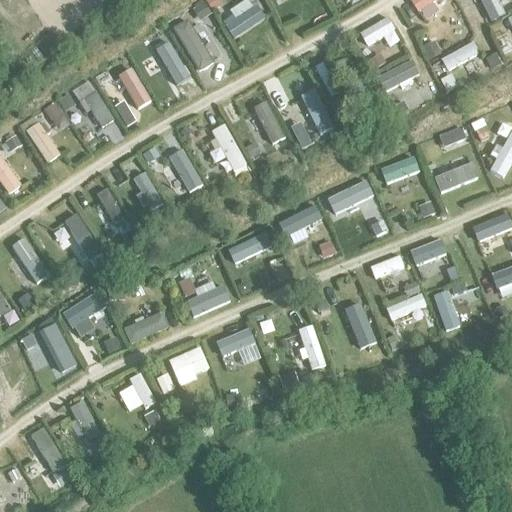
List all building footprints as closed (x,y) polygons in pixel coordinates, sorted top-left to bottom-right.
[(215,0),(204,0),(213,13),(221,9),(215,0)] [(236,44),(267,22),(252,0),(234,12),(240,21),(237,23),(234,19),(223,26),(236,44)] [(418,0),(412,4),(420,16),(445,0),(418,0)] [(503,19),(491,0),(477,0),(492,25),(503,19)] [(197,10),(194,12),(201,22),(210,16),(201,2),(195,6),(197,10)] [(397,34),(389,22),(361,38),(369,51),(397,34)] [(216,68),(189,23),(174,33),(201,77),(216,68)] [(141,45),(130,52),(136,61),(147,55),(141,45)] [(434,46),(423,51),(429,63),(440,58),(434,46)] [(476,47),(443,64),(449,75),(481,58),(476,47)] [(174,92),(154,57),(141,65),(161,99),(174,92)] [(380,58),(370,64),(374,72),(385,66),(380,58)] [(494,58),(486,62),(489,69),(491,72),(499,68),(497,65),(494,58)] [(326,66),(316,72),(333,103),(344,96),(326,66)] [(414,66),(383,83),(389,94),(420,77),(414,66)] [(145,95),(129,69),(118,75),(135,102),(145,95)] [(336,133),(317,94),(303,101),(322,140),(336,133)] [(116,125),(98,96),(86,104),(103,132),(116,125)] [(68,97),(59,104),(65,114),(75,107),(68,97)] [(124,104),(115,110),(127,130),(136,124),(124,104)] [(403,105),(395,109),(398,114),(400,117),(408,112),(406,110),(403,105)] [(54,106),(44,113),(52,124),(61,118),(54,106)] [(287,144),(268,107),(256,113),(275,150),(287,144)] [(483,122),(472,127),(475,134),(477,133),(485,130),(486,129),(483,122)] [(40,126),(27,135),(48,169),(62,160),(48,139),(51,137),(45,127),(42,129),(40,126)] [(299,126),(290,131),(301,152),(310,147),(299,126)] [(247,169),(226,129),(213,136),(235,176),(247,169)] [(485,130),(477,133),(482,143),(490,140),(485,130)] [(462,131),(451,135),(452,139),(454,143),(456,147),(466,143),(464,136),(462,132),(462,131)] [(505,183),(511,170),(511,138),(504,153),(498,149),(492,161),(498,164),(492,175),(505,183)] [(15,140),(6,145),(11,154),(20,149),(15,140)] [(253,146),(244,151),(250,161),(259,156),(253,146)] [(198,183),(181,155),(170,162),(186,190),(198,183)] [(23,191),(0,158),(0,185),(10,200),(23,191)] [(416,162),(382,174),(387,189),(421,176),(416,162)] [(481,183),(475,168),(436,184),(442,199),(481,183)] [(164,208),(146,177),(135,184),(153,214),(164,208)] [(168,190),(161,197),(167,202),(173,196),(168,190)] [(367,191),(330,207),(336,221),(373,205),(367,191)] [(126,222),(109,193),(98,199),(115,229),(126,222)] [(431,205),(419,210),(423,221),(435,216),(431,205)] [(322,209),(315,212),(319,220),(325,217),(322,209)] [(141,217),(133,221),(141,235),(149,231),(141,217)] [(511,223),(509,217),(498,222),(511,257),(511,223)] [(104,258),(79,219),(65,228),(91,267),(104,258)] [(316,220),(286,233),(292,245),(322,232),(316,220)] [(481,232),(473,235),(476,242),(483,239),(481,232)] [(266,238),(229,256),(236,269),(273,251),(266,238)] [(341,242),(338,250),(350,254),(352,246),(341,242)] [(131,246),(127,250),(135,261),(144,254),(136,244),(135,243),(131,246)] [(49,279),(26,245),(14,253),(37,287),(49,279)] [(457,278),(444,246),(432,251),(444,283),(457,278)] [(402,261),(372,272),(376,284),(393,278),(394,282),(402,279),(400,275),(407,273),(402,261)] [(428,268),(419,272),(422,281),(431,278),(428,268)] [(511,272),(498,278),(502,290),(511,286),(511,272)] [(67,275),(64,288),(71,289),(76,290),(77,290),(78,284),(79,277),(67,275)] [(189,282),(179,286),(185,300),(195,296),(189,282)] [(247,285),(237,289),(242,299),(252,295),(247,285)] [(416,286),(404,291),(409,301),(420,296),(416,286)] [(463,287),(452,291),(456,300),(467,296),(463,287)] [(123,290),(108,290),(109,303),(123,303),(123,290)] [(226,293),(188,310),(194,324),(232,307),(226,293)] [(0,323),(12,316),(0,295),(0,323)] [(27,297),(17,304),(25,315),(34,308),(27,297)] [(423,299),(388,314),(393,325),(428,311),(423,299)] [(101,300),(71,320),(78,330),(97,318),(99,321),(105,317),(103,314),(108,311),(101,300)] [(323,302),(314,306),(318,315),(328,311),(323,302)] [(503,308),(495,312),(498,319),(506,316),(503,308)] [(369,312),(353,317),(365,355),(380,350),(369,312)] [(165,318),(126,335),(132,350),(171,333),(165,318)] [(53,324),(43,330),(48,339),(58,333),(53,324)] [(327,370),(314,331),(299,335),(305,353),(301,355),(304,365),(309,363),(313,375),(327,370)] [(252,334),(218,349),(224,362),(257,348),(252,334)] [(396,339),(388,343),(393,355),(401,351),(396,339)] [(115,342),(104,346),(109,357),(119,352),(115,342)] [(211,373),(201,352),(171,366),(176,377),(191,370),(196,380),(211,373)] [(46,399),(77,379),(70,368),(56,377),(53,372),(42,379),(46,384),(39,389),(46,399)] [(294,376),(280,380),(284,392),(298,388),(294,376)] [(167,378),(157,383),(164,397),(174,392),(167,378)] [(158,408),(142,379),(131,385),(147,414),(158,408)] [(0,384),(0,413),(1,416),(13,410),(0,384)] [(240,400),(227,401),(228,417),(241,415),(240,400)] [(103,440),(85,406),(71,414),(82,433),(76,436),(80,443),(86,440),(89,447),(103,440)] [(154,415),(145,420),(150,429),(159,424),(154,415)] [(42,433),(30,440),(52,476),(64,469),(42,433)] [(110,449),(100,454),(104,462),(114,457),(110,449)] [(55,478),(53,479),(60,489),(73,481),(67,470),(55,478)] [(16,473),(8,477),(12,485),(21,481),(16,473)]
